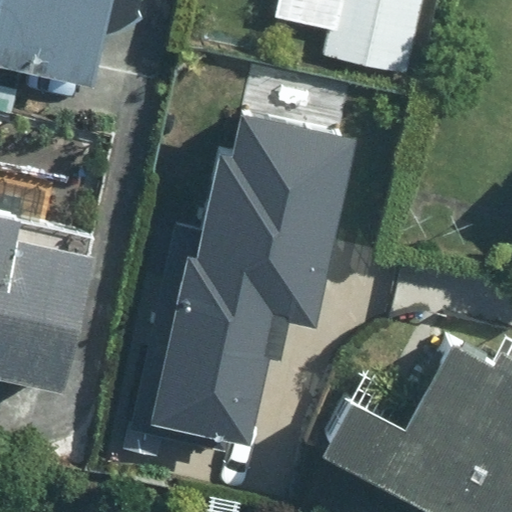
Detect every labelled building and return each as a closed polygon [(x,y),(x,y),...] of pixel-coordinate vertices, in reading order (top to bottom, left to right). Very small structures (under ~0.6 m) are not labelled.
[(109,0),(0,0),(0,62),(93,81),(109,0)] [(408,69),(420,0),(275,0),(273,16),(330,26),(325,54),(408,69)] [(290,368),(303,299),(324,303),(357,129),(220,104),(200,212),(165,206),(121,437),(253,461),(271,364),(290,368)] [(0,370),(61,383),(88,250),(11,234),(13,220),(0,217),(0,370)] [(511,511),(511,321),(509,320),(487,362),(442,339),(394,428),(341,400),(316,447),(436,511),(478,511),(483,504),(498,511),(511,511)]
